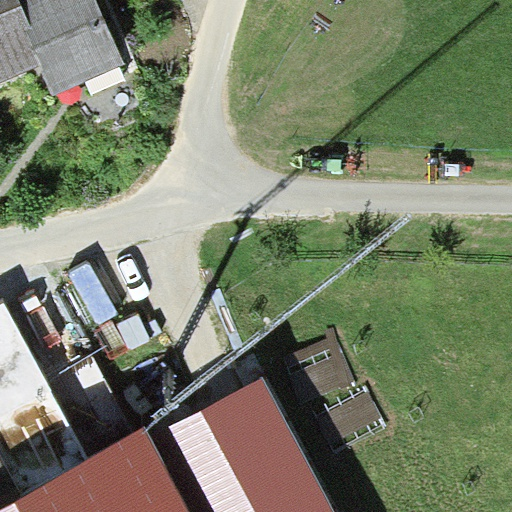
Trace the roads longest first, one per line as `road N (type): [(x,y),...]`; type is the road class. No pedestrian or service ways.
road 1 (track): [(511,195),(196,196),(49,254),(0,261)]
road 2 (track): [(196,196),(198,104),(218,0)]
